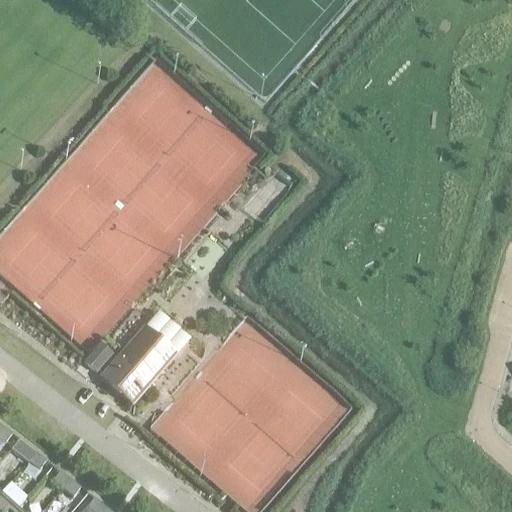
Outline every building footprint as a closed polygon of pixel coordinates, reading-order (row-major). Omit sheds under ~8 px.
[(144,331),(111,369),(101,380),(132,407),(175,358),(144,331)] [(97,372),(114,354),(102,343),(85,360),(97,372)] [(0,442),(5,446),(12,437),(0,427),(0,442)] [(18,457),(39,473),(46,464),(26,448),(18,457)] [(52,484),(73,500),(80,490),(60,474),(52,484)] [(10,483),(4,493),(21,504),(27,494),(10,483)] [(1,495),(0,496),(0,511),(15,511),(18,510),(1,495)] [(87,510),(88,511),(108,511),(94,501),(87,510)]
